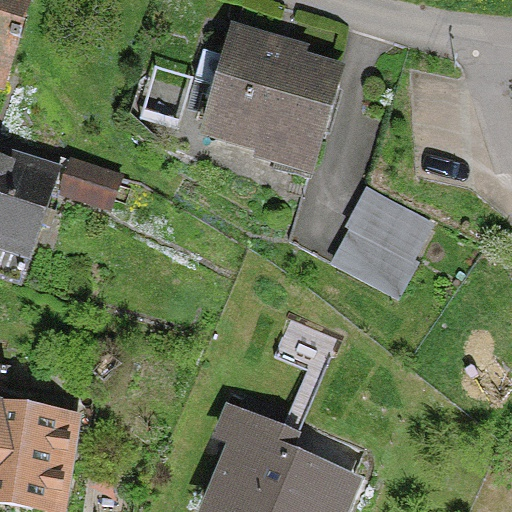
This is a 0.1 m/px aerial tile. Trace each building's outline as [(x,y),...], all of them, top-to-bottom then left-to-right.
[(0,0),(0,67),(7,45),(13,47),(16,40),(9,38),(20,0),(0,0)] [(263,58),(266,48),(230,38),(203,135),(254,150),(252,158),(305,173),(332,77),(263,58)] [(117,182),(65,166),(55,198),(107,213),(117,182)] [(35,178),(0,167),(0,283),(16,288),(50,185),(35,180),(35,178)] [(426,232),(361,197),(343,231),(351,235),(332,270),(394,303),(413,268),(408,266),(426,232)] [(0,505),(45,511),(53,511),(67,424),(0,413),(0,403),(5,371),(0,369),(0,505)] [(242,402),(235,419),(228,416),(217,443),(233,449),(207,511),(337,511),(348,487),(271,456),(278,437),(277,436),(283,420),(242,402)]
